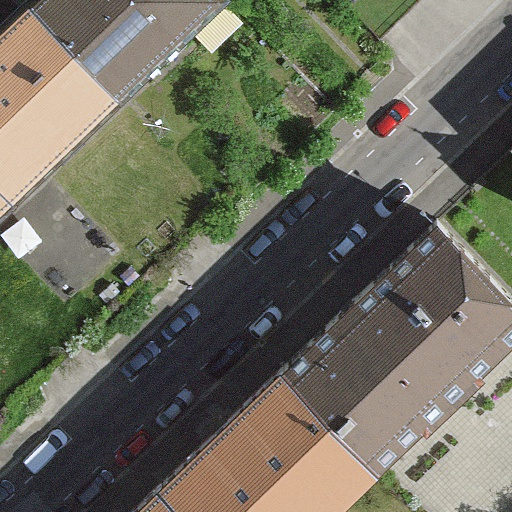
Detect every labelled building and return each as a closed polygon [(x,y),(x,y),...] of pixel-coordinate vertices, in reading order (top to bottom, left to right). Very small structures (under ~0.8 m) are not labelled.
[(119,93),(30,0),(26,0),(0,24),(0,179),(13,193),(119,93)] [(30,0),(119,93),(215,0),(30,0)] [(342,0),(379,38),(418,0),(342,0)] [(0,361),(0,419),(1,418),(59,363),(184,242),(244,185),(215,155),(0,361)] [(0,205),(13,193),(0,179),(0,205)] [(358,292),(280,367),(373,463),(423,415),(427,418),(480,368),(475,364),(511,328),(511,295),(437,218),(358,292)] [(128,511),(321,511),(373,463),(280,367),(213,432),(128,511)] [(511,511),(511,444),(441,511),(511,511)]
